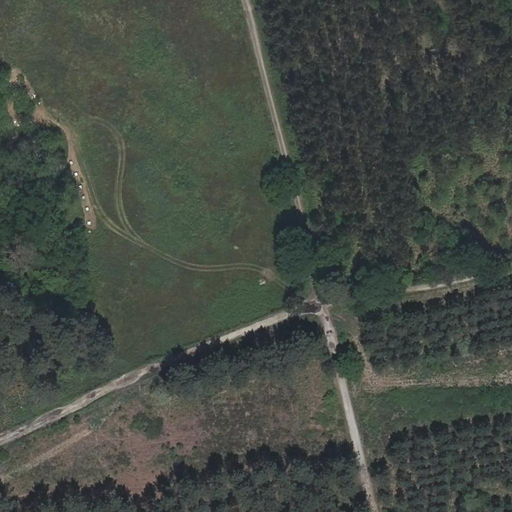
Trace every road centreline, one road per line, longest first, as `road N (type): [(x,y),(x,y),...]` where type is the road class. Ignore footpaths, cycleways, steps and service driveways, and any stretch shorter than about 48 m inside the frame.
road 1 (track): [(511,268),(322,303),(79,397),(0,437)]
road 2 (track): [(245,0),(313,293),(375,511)]
